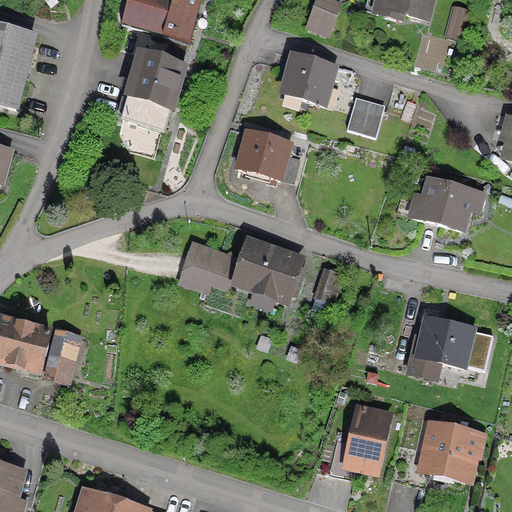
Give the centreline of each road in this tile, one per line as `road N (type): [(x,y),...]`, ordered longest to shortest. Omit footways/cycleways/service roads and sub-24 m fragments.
road 1 (residential): [(194,204),(406,269),(511,292)]
road 2 (residential): [(271,511),(0,428)]
road 3 (residential): [(251,36),(511,109)]
road 4 (residential): [(17,257),(55,154),(94,0)]
road 5 (residential): [(17,257),(194,204)]
road 6 (residential): [(194,204),(251,36)]
